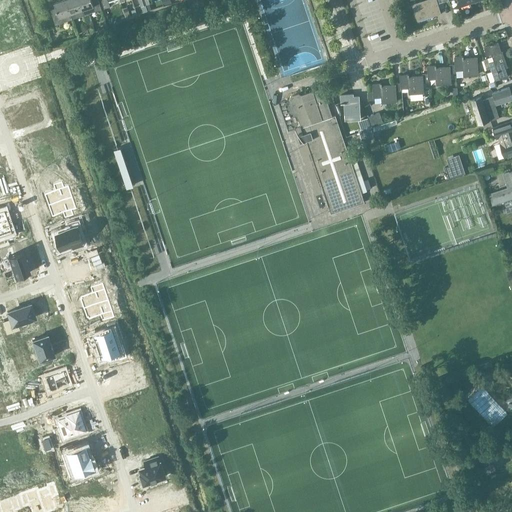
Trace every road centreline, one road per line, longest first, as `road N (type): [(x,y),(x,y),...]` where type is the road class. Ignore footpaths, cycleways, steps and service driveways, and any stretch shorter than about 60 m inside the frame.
road 1 (residential): [(58,280),(7,137)]
road 2 (residential): [(135,511),(93,389)]
